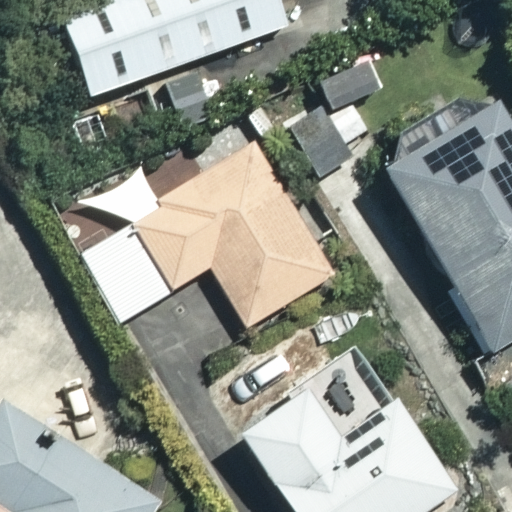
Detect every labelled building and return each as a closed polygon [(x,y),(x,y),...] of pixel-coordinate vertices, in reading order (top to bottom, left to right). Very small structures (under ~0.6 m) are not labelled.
[(284,24),(275,0),(96,0),(56,14),(84,95),(284,24)] [(511,131),(493,98),(380,161),(487,352),(511,338),(511,131)] [(331,274),(251,140),(72,247),(116,319),(206,265),(243,326),(331,274)] [(335,442),(299,388),(236,430),(290,511),(415,511),(452,488),(395,402),(335,442)] [(139,511),(149,497),(0,403),(0,511),(139,511)]
